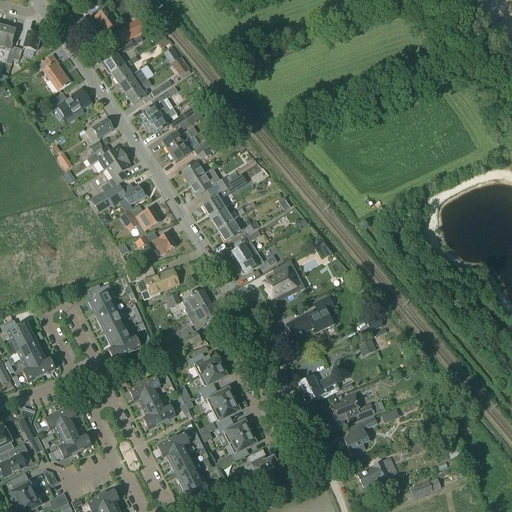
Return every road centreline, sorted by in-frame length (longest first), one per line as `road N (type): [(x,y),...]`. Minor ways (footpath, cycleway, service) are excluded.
road 1 (residential): [(283,388),(175,205),(52,22)]
road 2 (residential): [(76,374),(45,313),(67,304),(98,366)]
road 3 (residential): [(109,387),(170,511)]
road 4 (track): [(343,511),(328,474),(252,511)]
road 5 (residential): [(140,511),(86,399)]
